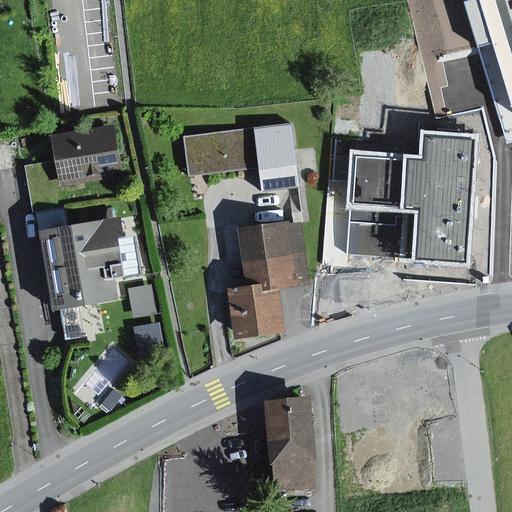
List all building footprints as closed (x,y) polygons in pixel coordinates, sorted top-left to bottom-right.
[(479,49),(492,45),(511,108),(511,0),(466,0),(464,1),(479,49)] [(300,121),(190,134),(194,175),(269,165),(272,187),(308,183),(300,121)] [(111,128),(52,139),(61,187),(120,176),(111,128)] [(475,138),(424,135),(422,159),(354,155),(351,205),(421,209),(417,258),(467,262),(475,138)] [(307,220),(250,227),(258,283),(240,286),(246,334),(293,328),(287,285),(315,281),(307,220)] [(121,221),(42,234),(55,314),(116,305),(112,279),(129,276),(121,221)] [(151,288),(129,292),(134,323),(156,319),(151,288)] [(307,402),(264,405),(269,461),(278,460),(280,487),(314,484),(307,402)]
